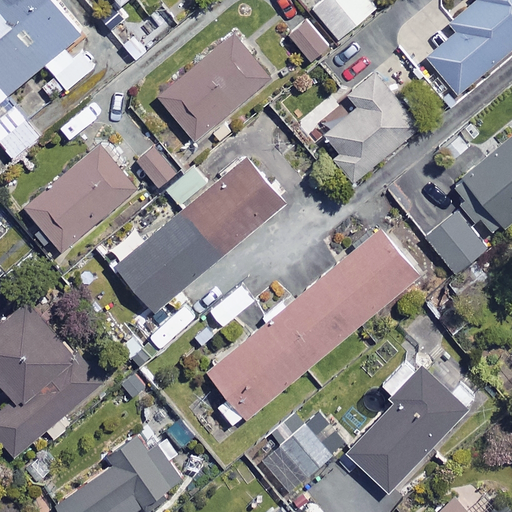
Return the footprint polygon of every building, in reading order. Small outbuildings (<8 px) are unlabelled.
[(80,30),(55,0),(0,0),(0,93),(44,58),(66,85),(94,62),(72,36),(80,30)] [(375,2),(373,0),(314,0),(311,3),(338,34),(375,2)] [(511,42),(511,0),(467,0),(448,16),(456,26),(425,53),(457,89),(511,42)] [(328,41),(305,13),(287,27),(309,56),(328,41)] [(270,73),(234,30),(158,92),(194,136),(270,73)] [(355,100),(323,127),(341,148),(334,154),(352,175),(422,118),(395,85),(412,71),(398,54),(379,70),(372,62),(343,86),(355,100)] [(104,106),(94,93),(66,114),(75,127),(104,106)] [(41,133),(17,103),(0,116),(0,138),(13,155),(41,133)] [(480,214),(490,227),(511,209),(511,128),(451,178),(462,192),(455,197),(473,219),(480,214)] [(175,167),(151,138),(133,153),(157,182),(175,167)] [(135,183),(99,139),(23,200),(60,245),(135,183)] [(284,198),(245,151),(115,259),(153,306),(284,198)] [(485,241),(452,200),(420,225),(453,266),(485,241)] [(420,269),(380,221),(205,363),(227,390),(216,399),(234,420),(420,269)] [(99,379),(26,289),(0,309),(0,373),(13,390),(0,400),(0,432),(13,449),(99,379)] [(145,332),(137,338),(145,349),(200,307),(186,290),(139,325),(145,332)] [(466,403),(409,348),(379,378),(396,394),(346,446),(387,485),(466,403)] [(278,439),(257,457),(284,490),(345,439),(329,421),(318,430),(299,407),(271,431),(278,439)] [(167,458),(198,436),(184,416),(153,438),(148,430),(140,436),(134,427),(107,446),(113,455),(52,498),(62,511),(127,511),(142,502),(147,509),(167,494),(162,488),(180,475),(167,458)] [(510,511),(499,498),(483,511),(471,511),(452,489),(425,511),(510,511)] [(288,511),(281,502),(267,511),(288,511)]
